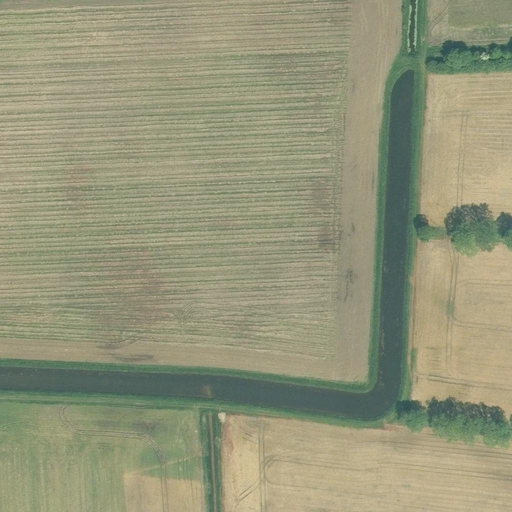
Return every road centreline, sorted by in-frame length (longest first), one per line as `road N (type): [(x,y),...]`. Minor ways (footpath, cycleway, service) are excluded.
road 1 (track): [(0,363),(370,382),(380,115),(397,68),(422,64),(425,0)]
road 2 (track): [(0,390),(185,397),(364,421),(396,410),(404,393),(422,64)]
